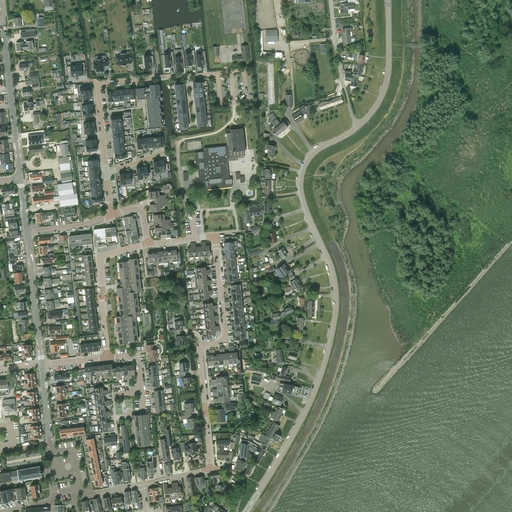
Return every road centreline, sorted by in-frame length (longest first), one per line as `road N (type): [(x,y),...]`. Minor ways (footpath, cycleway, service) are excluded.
road 1 (tertiary): [(245,511),(304,414),(333,326),(334,281),(300,193),(301,171),(313,152),(357,126)]
road 2 (residential): [(210,468),(201,348),(225,333),(213,237)]
road 3 (residential): [(20,178),(0,0)]
road 4 (residential): [(107,358),(97,256),(148,244)]
road 5 (residential): [(96,83),(244,70)]
road 6 (residential): [(77,488),(72,450),(51,452),(41,364)]
road 7 (tertiary): [(357,126),(384,87),(387,0)]
road 8 (residential): [(41,364),(26,231)]
